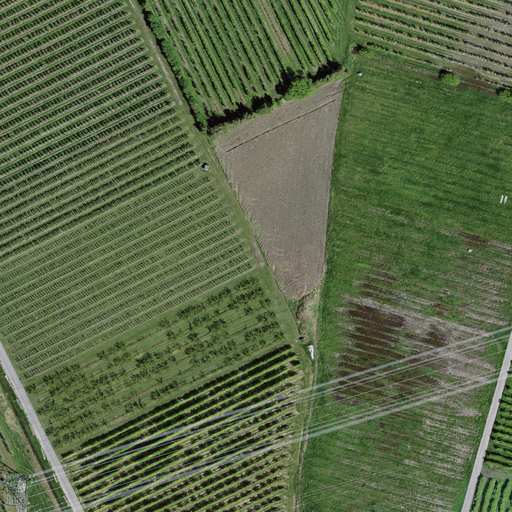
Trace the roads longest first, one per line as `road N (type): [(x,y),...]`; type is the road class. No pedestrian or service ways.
road 1 (track): [(132,0),(267,272)]
road 2 (unclassified): [(465,511),(511,343)]
road 3 (unclassified): [(0,355),(76,511)]
